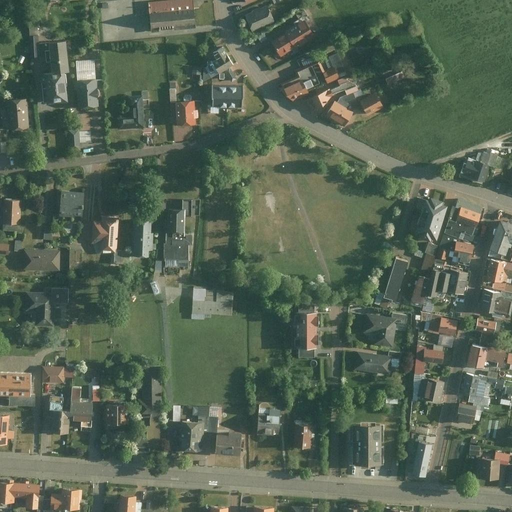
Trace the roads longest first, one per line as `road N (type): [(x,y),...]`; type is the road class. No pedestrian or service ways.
road 1 (residential): [(101,471),(431,494)]
road 2 (residential): [(431,494),(494,197)]
road 3 (residential): [(0,172),(204,142),(283,106)]
road 4 (residential): [(494,197),(383,159),(283,106)]
road 5 (residential): [(283,106),(240,49),(223,0)]
